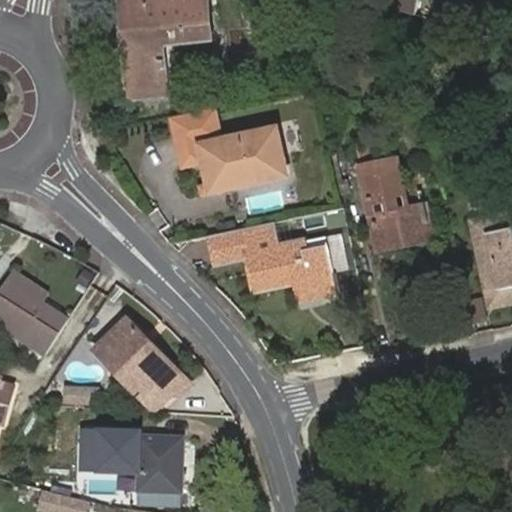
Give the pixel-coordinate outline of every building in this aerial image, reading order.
[(126,0),(129,25),(136,24),(137,44),(130,44),(134,99),(166,96),(163,45),(212,41),(209,0),(126,0)] [(136,24),(129,25),(130,44),(137,44),(136,24)] [(234,182),(235,187),(285,176),(277,133),(223,144),(217,116),(175,125),(181,153),(203,148),(207,165),(212,186),(234,182)] [(404,196),(396,159),(382,162),(378,145),(358,149),(369,203),(371,203),(374,216),(372,217),(380,251),(392,248),(391,243),(429,235),(426,223),(430,222),(426,205),(399,210),(397,197),(404,196)] [(185,170),(207,165),(203,148),(181,153),(185,170)] [(237,191),(235,187),(234,182),(212,186),(202,189),(203,199),(237,191)] [(511,213),(471,222),(475,238),(511,229),(511,213)] [(434,239),(430,222),(426,223),(429,235),(391,243),(392,248),(434,239)] [(277,224),(214,237),(221,267),(252,260),(255,272),(258,293),(283,288),(283,291),(295,288),(299,304),(343,294),(339,274),(336,275),(328,239),(297,244),(294,234),(280,238),(277,224)] [(326,227),(294,234),(297,244),(328,239),(326,227)] [(511,229),(475,238),(488,294),(511,289),(511,229)] [(17,271),(11,281),(44,302),(51,293),(17,271)] [(0,297),(0,322),(50,353),(72,319),(44,302),(11,281),(0,297)] [(511,289),(488,294),(491,309),(511,304),(511,289)] [(194,387),(154,345),(151,348),(145,342),(148,338),(131,321),(100,352),(118,371),(123,366),(146,390),(149,394),(159,386),(170,397),(184,397),(194,387)] [(151,348),(154,345),(148,338),(145,342),(151,348)] [(140,395),(146,390),(123,366),(118,371),(140,395)] [(0,401),(9,402),(12,389),(0,386),(0,401)] [(99,390),(66,387),(65,402),(98,404),(99,390)] [(9,402),(0,401),(0,423),(3,424),(9,402)] [(148,428),(84,426),(82,472),(138,474),(137,493),(186,495),(189,435),(147,434),(148,428)] [(63,498),(59,511),(81,511),(84,504),(63,498)]
